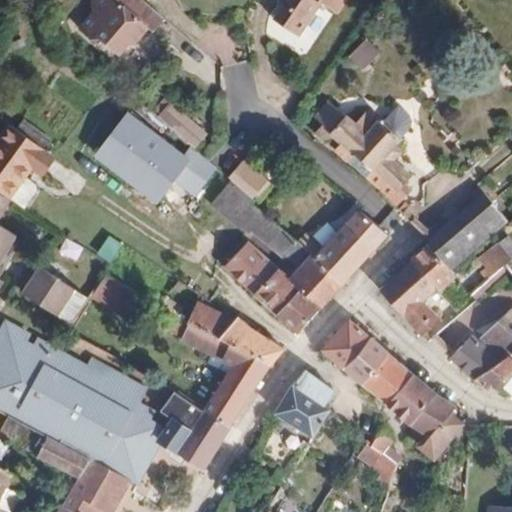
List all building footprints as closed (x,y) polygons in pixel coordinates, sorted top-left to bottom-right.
[(148,30),(158,14),(141,0),(92,0),(91,1),(91,15),(79,32),(93,43),(96,39),(100,42),(118,55),(127,44),(142,25),(146,28),(148,30)] [(273,20),(298,36),(320,3),(337,14),(346,0),(278,0),(278,2),(282,6),(273,20)] [(152,33),(163,18),(158,14),(148,30),(152,33)] [(135,42),(146,28),(142,25),(127,44),(135,42)] [(349,55),(364,72),(383,54),(368,38),(349,55)] [(206,134),(171,103),(169,103),(163,99),(152,113),(194,149),(206,134)] [(402,155),(394,148),(401,138),(378,117),(377,119),(368,111),(356,124),(329,100),(314,117),(323,125),(314,134),(327,145),(334,136),(341,142),(333,151),(395,206),(409,191),(403,185),(410,177),(394,163),(402,155)] [(404,106),(389,117),(402,135),(417,124),(404,106)] [(125,114),(94,155),(157,203),(189,162),(125,114)] [(25,178),(32,168),(38,171),(48,155),(45,154),(46,151),(9,125),(0,137),(0,190),(10,198),(24,180),(25,178)] [(267,180),(244,161),(229,178),(231,180),(235,184),(252,198),(267,180)] [(25,209),(37,193),(37,186),(25,178),(24,180),(10,198),(25,209)] [(269,220),(251,205),(254,200),(252,198),(235,184),(231,180),(211,205),(236,226),(248,232),(250,230),(256,234),(269,220)] [(457,266),(508,222),(484,193),(443,230),(434,239),(457,266)] [(0,256),(12,235),(0,228),(0,211),(7,199),(0,194),(0,256)] [(344,284),(382,243),(389,236),(368,218),(372,212),(366,206),(364,205),(315,258),(321,262),(344,284)] [(304,249),(269,220),(256,234),(281,257),(284,254),(299,267),(290,279),(300,288),(323,307),(328,301),(344,284),(321,262),(315,258),(304,249)] [(120,265),(128,243),(108,236),(100,258),(120,265)] [(505,267),(511,260),(511,245),(504,236),(477,259),(484,268),(461,288),(469,297),(471,295),(505,267)] [(457,266),(434,239),(411,260),(438,290),(440,292),(458,277),(452,270),(457,266)] [(253,294),(278,269),(248,242),(225,268),(253,294)] [(428,331),(441,319),(425,301),(438,290),(411,260),(379,290),(419,335),(422,337),(428,331)] [(88,297),(40,267),(23,292),(71,323),(88,297)] [(476,301),(510,272),(505,267),(471,295),(476,301)] [(300,288),(290,279),(278,269),(253,294),(275,314),(300,288)] [(94,293),(124,326),(143,310),(113,276),(94,293)] [(182,294),(186,286),(178,280),(173,289),(182,294)] [(297,334),(323,307),(300,288),(275,314),(279,318),(297,334)] [(182,305),(165,297),(160,306),(176,315),(182,305)] [(218,339),(234,320),(215,311),(213,315),(196,306),(188,322),(201,330),(207,333),(218,339)] [(507,357),(511,351),(511,309),(483,337),(506,358),(507,357)] [(270,368),(283,351),(286,349),(236,317),(234,320),(218,339),(254,359),(270,368)] [(344,369),(371,337),(350,319),(324,348),(322,350),(344,369)] [(10,417),(54,349),(36,339),(33,345),(26,342),(30,335),(5,322),(0,330),(0,371),(5,374),(0,383),(0,411),(8,416),(10,417)] [(232,423),(270,368),(254,359),(218,339),(207,333),(200,348),(232,365),(203,410),(207,412),(230,426),(232,423)] [(473,380),(505,358),(471,336),(449,360),(466,375),(473,380)] [(361,383),(389,353),(386,350),(371,337),(344,369),(361,383)] [(149,437),(157,422),(152,419),(155,412),(139,404),(142,398),(104,377),(101,383),(86,375),(90,368),(54,349),(10,417),(25,425),(65,447),(87,459),(112,473),(117,464),(131,471),(149,437)] [(511,351),(507,357),(506,358),(505,358),(473,380),(474,380),(481,384),(493,391),(497,393),(511,375),(511,351)] [(386,405),(414,375),(389,353),(361,383),(382,401),(386,405)] [(330,408),(325,405),(335,390),(305,371),(292,385),(282,402),(275,414),(313,437),(330,409),(330,408)] [(437,394),(414,375),(386,405),(409,424),(437,394)] [(204,469),(227,431),(230,426),(207,412),(203,410),(172,391),(160,412),(171,418),(157,442),(161,444),(204,469)] [(443,450),(463,424),(450,414),(455,408),(461,412),(463,411),(461,410),(462,408),(438,395),(437,394),(409,424),(425,435),(416,446),(436,464),(445,452),(443,450)] [(65,447),(25,425),(10,417),(8,416),(0,429),(0,437),(77,479),(87,459),(65,447)] [(392,448),(393,443),(389,434),(388,431),(383,429),(371,443),(397,466),(401,460),(391,453),(392,448)] [(139,487),(161,444),(157,442),(149,437),(131,471),(117,464),(112,473),(129,482),(139,487)] [(371,443),(370,442),(367,440),(360,456),(391,477),(397,466),(371,443)] [(113,511),(129,482),(112,473),(87,459),(77,479),(63,504),(58,511),(113,511)] [(12,511),(21,496),(7,488),(13,475),(0,467),(0,510),(3,511),(12,511)]
